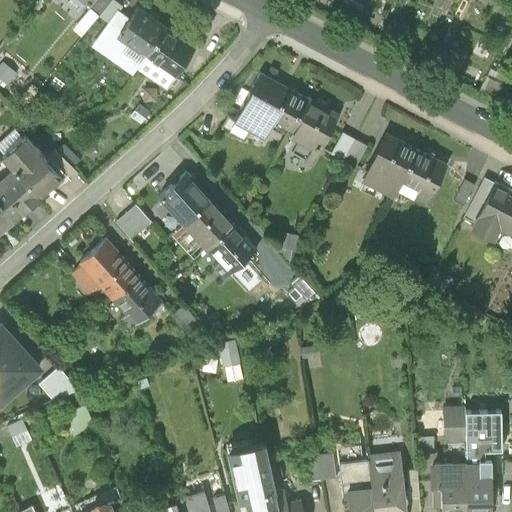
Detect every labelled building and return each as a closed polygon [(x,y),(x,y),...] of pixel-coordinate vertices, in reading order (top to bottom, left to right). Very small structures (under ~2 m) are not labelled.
[(70,0),(66,5),(78,14),(88,0),(70,0)] [(113,1),(111,0),(96,0),(88,11),(99,19),(113,1)] [(127,19),(116,11),(90,48),(133,77),(136,72),(164,30),(133,10),(127,19)] [(192,48),(164,30),(136,72),(164,91),(192,48)] [(82,71),(73,63),(57,80),(66,88),(82,71)] [(0,76),(12,83),(19,70),(6,64),(0,76)] [(273,123),(290,132),(308,101),(259,74),(234,120),(232,123),(249,132),(264,140),(273,123)] [(308,101),(290,132),(288,137),(309,149),(303,160),(311,165),(320,148),(337,116),(308,101)] [(232,123),(234,120),(227,116),(220,128),(244,141),(249,132),(232,123)] [(391,196),(399,182),(416,147),(384,131),(359,179),(391,196)] [(342,132),(331,153),(355,167),(367,146),(342,132)] [(0,156),(0,160),(8,170),(36,202),(62,180),(42,159),(23,136),(0,156)] [(447,163),(416,147),(399,182),(418,191),(414,199),(426,205),(447,163)] [(42,159),(62,180),(72,170),(53,149),(42,159)] [(8,170),(0,177),(0,213),(10,225),(36,202),(8,170)] [(156,198),(179,224),(207,199),(184,173),(156,198)] [(473,222),(493,183),(483,178),(464,217),(473,222)] [(464,179),(453,200),(463,206),(474,185),(464,179)] [(511,234),(511,192),(493,183),(473,222),(469,230),(492,241),(499,228),(511,234)] [(203,251),(231,226),(207,199),(179,224),(203,251)] [(114,223),(130,242),(151,223),(135,205),(114,223)] [(0,233),(10,225),(0,213),(0,233)] [(231,226),(203,251),(217,266),(213,270),(223,280),(254,252),(231,226)] [(137,277),(105,240),(68,272),(88,294),(97,286),(110,301),(137,277)] [(288,263),(278,251),(268,259),(278,271),(288,263)] [(160,303),(137,277),(110,301),(133,327),(160,303)] [(196,321),(183,305),(171,316),(184,331),(196,321)] [(226,322),(229,331),(237,328),(234,319),(226,322)] [(0,328),(0,377),(17,363),(22,369),(36,356),(8,324),(2,330),(0,328)] [(217,343),(222,368),(238,365),(234,340),(217,343)] [(299,348),(301,359),(316,357),(315,346),(299,348)] [(146,379),(137,383),(139,391),(149,387),(146,379)] [(461,389),(453,389),(453,397),(462,397),(461,389)] [(84,406),(64,413),(70,436),(92,424),(84,406)] [(443,408),(446,444),(465,443),(464,412),(464,407),(443,408)] [(465,443),(465,463),(485,462),(485,459),(485,452),(501,452),(500,411),(464,412),(465,443)] [(6,427),(16,449),(30,442),(21,421),(6,427)] [(433,438),(415,439),(415,453),(433,452),(433,438)] [(263,446),(223,454),(234,504),(243,502),(244,511),(276,511),(273,491),(263,446)] [(400,452),(367,455),(368,461),(368,475),(370,488),(372,511),(405,511),(402,470),(400,452)] [(332,454),(303,458),(306,482),(335,478),(332,454)] [(490,459),(485,459),(485,462),(465,463),(465,511),(491,511),(491,491),(490,459)] [(368,475),(368,461),(338,464),(340,478),(368,475)] [(433,465),(430,467),(431,480),(434,484),(434,508),(440,508),(440,511),(465,511),(465,463),(433,465)] [(402,470),(405,511),(419,511),(417,470),(402,470)] [(273,491),(276,511),(303,511),(298,486),(273,491)] [(372,511),(370,488),(345,490),(345,497),(346,511),(372,511)] [(173,505),(175,511),(209,511),(203,491),(172,501),(173,505)] [(228,511),(223,496),(212,499),(215,511),(228,511)] [(110,511),(108,507),(101,502),(87,507),(86,511),(110,511)] [(108,507),(110,511),(124,511),(120,502),(108,507)]
